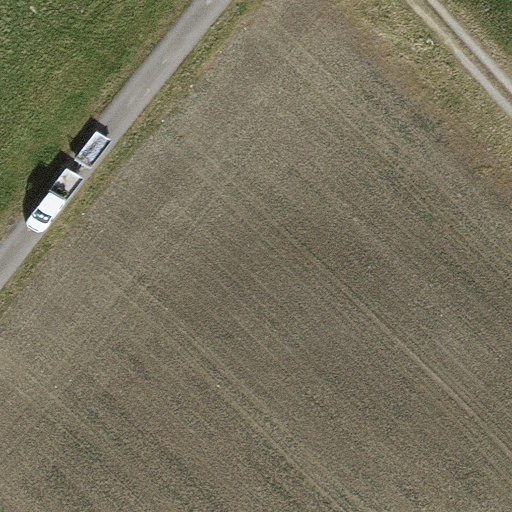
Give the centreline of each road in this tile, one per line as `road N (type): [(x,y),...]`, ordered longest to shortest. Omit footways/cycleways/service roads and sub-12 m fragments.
road 1 (track): [(224,0),(0,282)]
road 2 (track): [(511,112),(406,0)]
